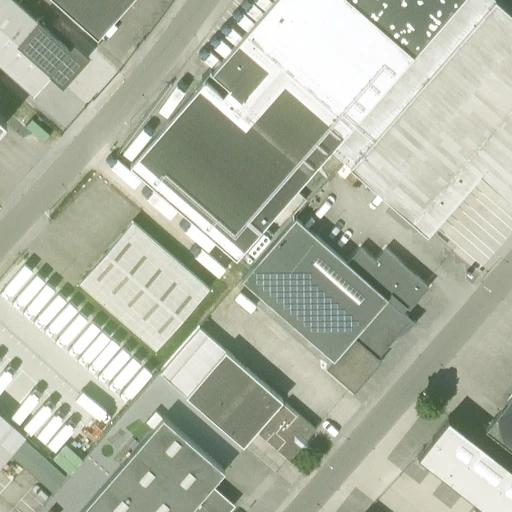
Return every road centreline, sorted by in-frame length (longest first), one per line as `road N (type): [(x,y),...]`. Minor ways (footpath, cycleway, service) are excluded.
road 1 (unclassified): [(303,511),(511,268)]
road 2 (unclassified): [(0,248),(202,0)]
